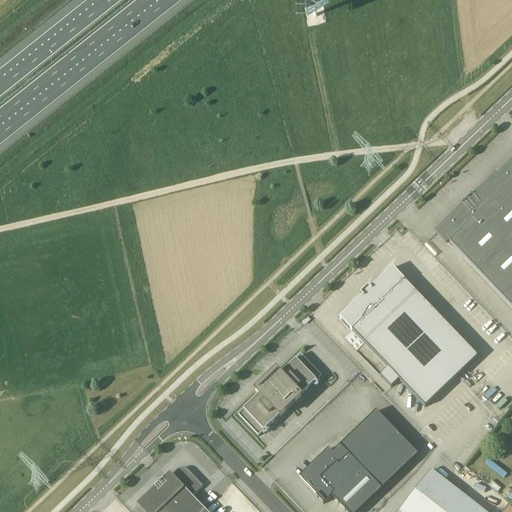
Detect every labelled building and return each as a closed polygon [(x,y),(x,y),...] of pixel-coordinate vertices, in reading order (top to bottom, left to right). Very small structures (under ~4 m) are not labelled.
[(438,231),(511,308),(511,160),(471,200),(470,199),(464,205),(465,206),(438,231)] [(368,287),(367,288),(368,290),(362,295),(361,294),(360,295),(362,297),(340,319),(388,369),(380,376),(391,388),(399,380),(425,408),(457,377),(478,357),(393,268),(370,290),(368,287)] [(289,331),(282,340),(288,345),(295,335),(289,331)] [(300,397),(321,376),(301,355),(280,376),(277,372),(256,392),(259,395),(238,416),(259,437),(280,417),(301,397),(300,397)] [(376,411),(333,452),(339,459),(319,478),(334,494),(332,495),(347,511),(358,511),(418,454),(376,411)] [(329,448),(299,477),(317,495),(316,496),(318,498),(318,497),(323,501),(322,502),(323,504),(332,495),(334,494),(319,478),(339,459),(333,452),(329,448)] [(141,505),(148,511),(207,511),(192,496),(203,486),(189,471),(187,469),(185,469),(183,468),(181,468),(179,469),(172,475),(141,505)] [(484,511),(431,470),(398,511),(484,511)]
